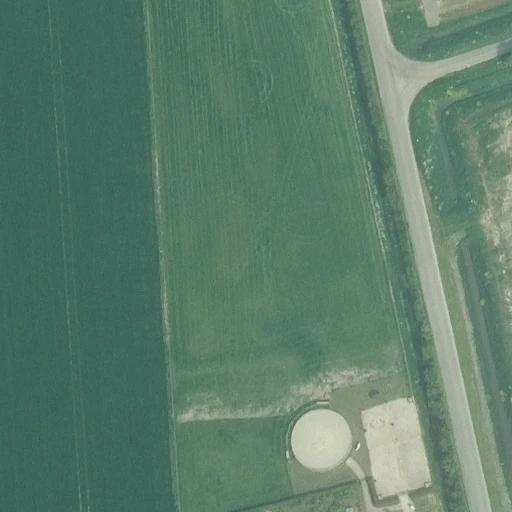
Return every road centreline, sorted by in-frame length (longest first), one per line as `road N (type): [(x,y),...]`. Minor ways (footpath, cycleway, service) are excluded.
road 1 (tertiary): [(478,511),(395,86)]
road 2 (unclassified): [(395,86),(511,47)]
